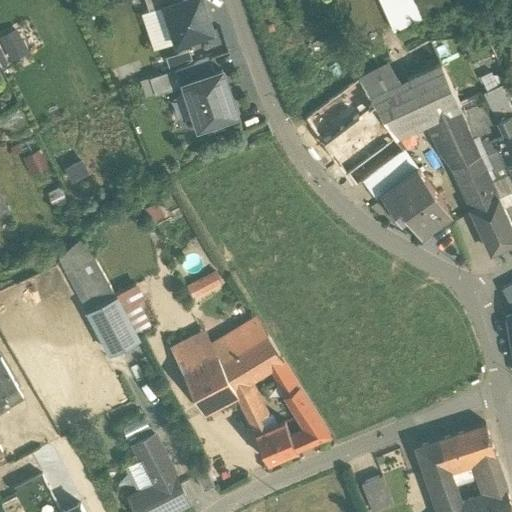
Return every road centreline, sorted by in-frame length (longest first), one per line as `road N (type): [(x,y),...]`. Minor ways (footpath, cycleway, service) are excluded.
road 1 (residential): [(481,286),(417,262),(321,191),(287,135),(240,0)]
road 2 (residential): [(505,393),(218,511)]
road 3 (unknown): [(250,496),(163,378),(150,259)]
